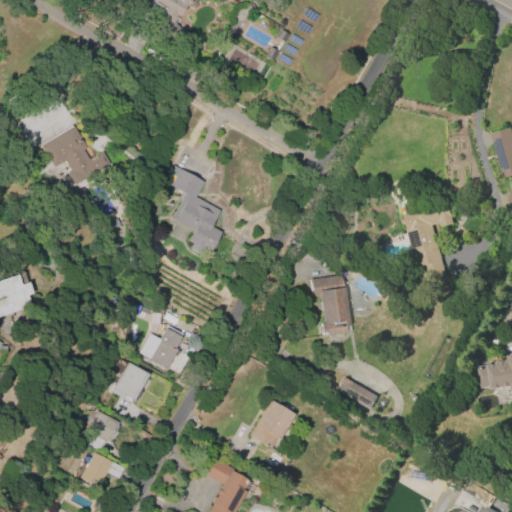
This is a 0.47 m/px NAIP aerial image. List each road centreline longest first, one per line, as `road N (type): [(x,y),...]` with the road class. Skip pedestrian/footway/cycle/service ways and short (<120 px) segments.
road 1 (residential): [(125,511),(414,0)]
road 2 (residential): [(324,170),(34,0)]
